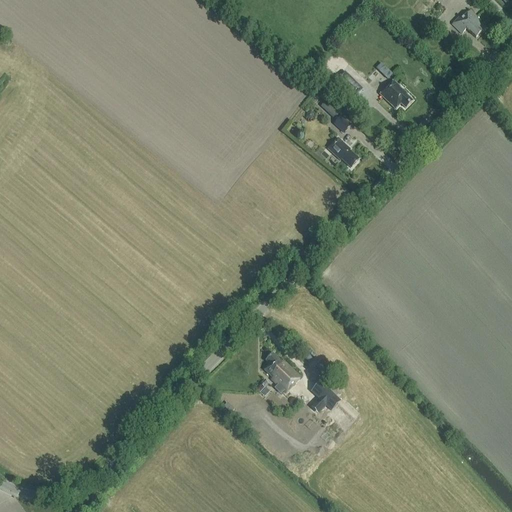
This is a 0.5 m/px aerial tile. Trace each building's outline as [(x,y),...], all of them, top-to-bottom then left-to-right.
[(426,25),(440,9),(435,4),(421,20),(426,25)] [(475,18),(476,17),(470,11),(462,19),(459,17),(452,25),(461,34),(466,29),(475,38),(485,28),(475,18)] [(344,74),(334,85),(352,102),(363,91),(344,74)] [(393,82),(380,96),(395,111),(401,105),(406,110),(412,102),(406,96),(407,95),(393,82)] [(338,114),(333,110),(328,115),(333,119),(338,114)] [(311,113),(307,114),(306,118),(309,121),(313,120),(314,115),(311,113)] [(344,133),(351,126),(342,118),(335,125),(344,133)] [(349,152),(350,150),(338,139),(328,150),(340,161),(341,160),(351,169),(359,160),(349,152)] [(283,361),(281,363),(272,355),(265,362),(269,365),(264,371),(272,379),(270,380),(285,395),(301,379),(283,361)] [(314,398),(309,402),(315,407),(319,403),(325,408),(331,400),(320,390),(313,397),(314,398)]
